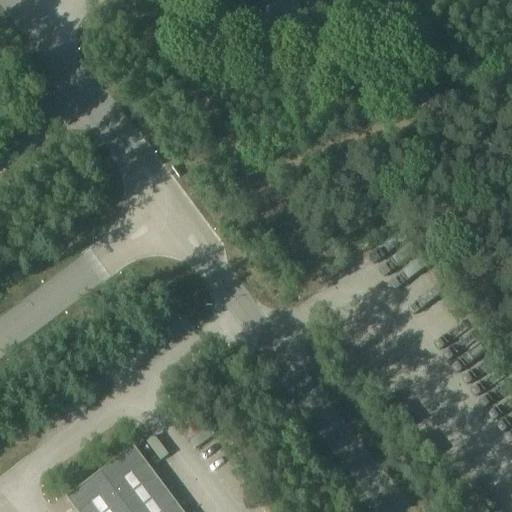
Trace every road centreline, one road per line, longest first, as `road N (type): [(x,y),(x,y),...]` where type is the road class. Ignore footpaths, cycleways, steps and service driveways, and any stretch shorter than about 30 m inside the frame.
road 1 (unknown): [(143,397),(25,487)]
road 2 (unknown): [(224,511),(143,397)]
road 3 (unknown): [(252,314),(143,397)]
